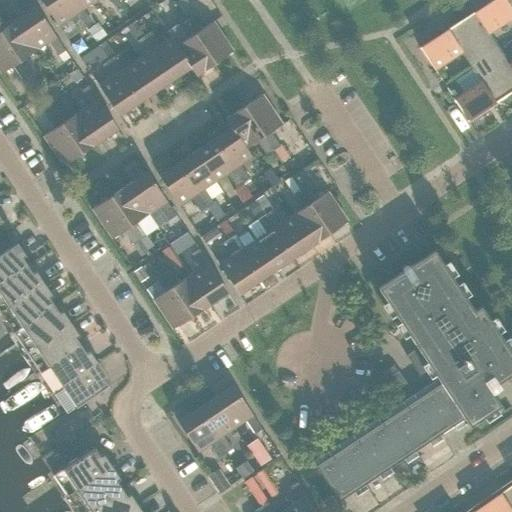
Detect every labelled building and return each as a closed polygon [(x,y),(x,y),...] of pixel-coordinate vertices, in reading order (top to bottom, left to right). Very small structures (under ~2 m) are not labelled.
[(79,32),(86,27),(67,0),(40,0),(58,26),(69,18),(79,32)] [(83,9),(94,2),(93,0),(67,0),(86,27),(92,23),(83,9)] [(182,14),(192,8),(186,0),(177,0),(175,2),(182,14)] [(484,58),(499,48),(489,33),(511,18),(511,10),(505,0),(492,0),(460,21),(484,58)] [(17,20),(37,49),(48,42),(58,56),(65,51),(36,7),(17,20)] [(185,20),(214,64),(233,52),(213,22),(201,29),(192,16),(185,20)] [(17,20),(0,31),(0,32),(29,75),(35,71),(26,57),(37,49),(17,20)] [(196,76),(214,64),(185,20),(178,25),(187,39),(177,46),(176,46),(196,76)] [(470,67),(484,58),(460,21),(419,48),(419,49),(420,49),(433,69),(460,51),(470,67)] [(95,42),(106,35),(97,23),(87,30),(95,42)] [(22,80),(29,75),(0,32),(0,72),(1,74),(13,66),(22,80)] [(176,46),(177,46),(171,37),(159,45),(150,32),(143,36),(173,80),(190,68),(196,76),(176,46)] [(155,92),(173,80),(143,36),(137,41),(146,54),(135,62),(155,92)] [(484,58),(509,95),(511,92),(511,61),(509,63),(499,48),(484,58)] [(99,62),(101,65),(108,60),(103,54),(96,58),(99,62)] [(155,92),(135,62),(124,69),(114,56),(108,60),(137,104),(155,92)] [(467,122),(509,95),(484,58),(470,67),(480,83),(454,100),(467,120),(466,121),(467,122)] [(119,116),(137,104),(108,60),(101,65),(110,79),(98,87),(119,116)] [(82,77),(77,69),(68,74),(74,83),(82,77)] [(79,111),(99,141),(118,129),(88,85),(81,90),(90,104),(79,111)] [(243,107),(272,151),(273,150),(280,161),(288,156),(280,144),(279,145),(270,132),(282,124),(262,95),(243,107)] [(99,141),(79,111),(68,119),(59,105),(52,110),(81,153),(99,141)] [(266,155),(272,151),(243,107),(225,119),(230,128),(231,127),(245,149),(246,149),(256,142),(266,155)] [(63,166),(81,153),(52,110),(45,115),(54,128),(43,136),(63,166)] [(251,157),(246,149),(245,149),(231,127),(230,128),(213,139),(242,183),(249,178),(240,165),(251,157)] [(251,196),(242,183),(213,139),(195,151),(215,181),(226,174),(244,201),(251,196)] [(204,189),(215,181),(195,151),(177,164),(206,207),(213,202),(204,189)] [(200,212),(206,207),(177,164),(159,176),(179,206),(190,198),(200,212)] [(271,187),(278,182),(269,168),(262,172),(271,187)] [(290,193),(306,182),(298,170),(282,181),(290,193)] [(128,184),(148,214),(159,207),(169,221),(176,216),(146,172),(128,184)] [(278,182),(271,187),(278,196),(285,191),(278,182)] [(137,222),(148,214),(128,184),(110,197),(146,250),(153,246),(146,236),(137,222)] [(299,191),(329,234),(347,222),(327,192),(315,200),(306,186),(299,191)] [(311,246),(329,234),(299,191),(293,195),(302,209),(291,216),(311,246)] [(146,250),(110,197),(92,209),(112,239),(123,231),(133,245),(140,256),(147,251),(146,250)] [(261,211),(254,200),(247,205),(254,216),(261,211)] [(311,246),(291,216),(280,224),(271,210),(264,215),(293,258),(311,246)] [(275,270),(293,258),(264,215),(257,219),(266,233),(255,240),(275,270)] [(232,231),(225,220),(218,225),(225,235),(232,231)] [(206,245),(221,235),(216,228),(201,238),(206,245)] [(194,243),(187,232),(179,237),(186,247),(194,243)] [(275,270),(255,240),(244,248),(235,234),(228,239),(257,282),(275,270)] [(239,295),(257,282),(228,239),(221,243),(230,257),(219,265),(239,295)] [(0,282),(27,265),(13,244),(0,252),(0,282)] [(175,272),(183,266),(170,246),(161,252),(175,272)] [(189,275),(209,305),(228,293),(198,249),(191,254),(200,268),(189,275)] [(474,311),(434,251),(377,288),(417,348),(406,356),(426,386),(413,395),(416,400),(400,410),(397,405),(387,412),(390,417),(375,427),(372,422),(362,428),(365,433),(350,443),(347,438),(337,445),(340,450),(325,460),(322,455),(312,461),(338,501),(440,434),(439,434),(452,425),(456,431),(467,424),(469,427),(500,406),(489,389),(511,373),(511,354),(480,306),(474,311)] [(162,274),(162,273),(156,264),(149,269),(155,278),(164,292),(153,300),(173,329),(191,317),(162,274)] [(0,311),(40,285),(27,265),(0,282),(0,311)] [(148,277),(141,267),(133,272),(140,282),(148,277)] [(209,305),(189,275),(178,283),(169,269),(162,273),(162,274),(191,317),(209,305)] [(0,314),(12,333),(54,305),(40,285),(0,311),(0,314)] [(25,352),(67,324),(54,305),(12,333),(25,352)] [(39,372),(81,344),(67,324),(25,352),(39,372)] [(52,392),(94,364),(81,344),(39,372),(52,392)] [(94,364),(52,392),(66,413),(108,385),(94,364)] [(390,394),(406,383),(398,371),(381,382),(390,394)] [(214,398),(234,428),(245,421),(254,434),(261,429),(232,386),(214,398)] [(223,435),(234,428),(214,398),(196,410),(225,454),(232,449),(223,435)] [(78,415),(86,426),(94,420),(87,409),(78,415)] [(218,458),(225,454),(196,410),(177,422),(197,452),(209,445),(218,458)] [(66,496),(108,468),(94,447),(52,475),(66,496)] [(270,459),(263,448),(253,456),(260,466),(270,459)] [(253,471),(245,461),(235,468),(242,479),(253,471)] [(77,511),(85,511),(121,488),(108,468),(66,496),(77,511)] [(230,485),(224,477),(212,485),(218,493),(230,485)] [(287,508),(289,511),(316,511),(297,482),(289,487),(298,501),(287,508)] [(511,511),(511,495),(505,485),(490,495),(493,498),(486,502),(492,511),(511,511)] [(128,511),(135,508),(121,488),(85,511),(128,511)] [(328,511),(341,511),(342,511),(331,495),(322,501),(328,511)] [(289,511),(287,508),(281,511),(273,511),(267,502),(260,506),(263,511),(289,511)] [(492,511),(486,502),(480,507),(478,504),(465,511),(492,511)]
